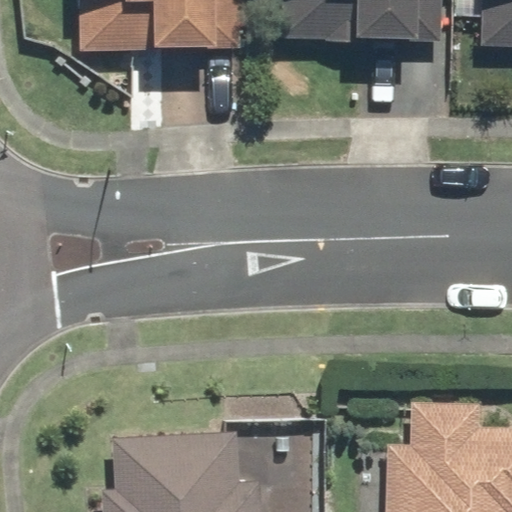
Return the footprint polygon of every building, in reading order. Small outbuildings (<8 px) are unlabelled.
[(204,51),(203,0),(63,0),(64,51),(204,51)] [(280,0),(281,45),(408,46),(408,0),(280,0)] [(511,0),(473,0),(471,48),(511,50),(511,0)] [(375,511),(511,511),(511,432),(473,431),(474,404),(400,403),(399,443),(378,442),(375,511)] [(112,430),(113,485),(85,486),(85,511),(258,511),(258,480),(235,480),(233,427),(112,430)]
